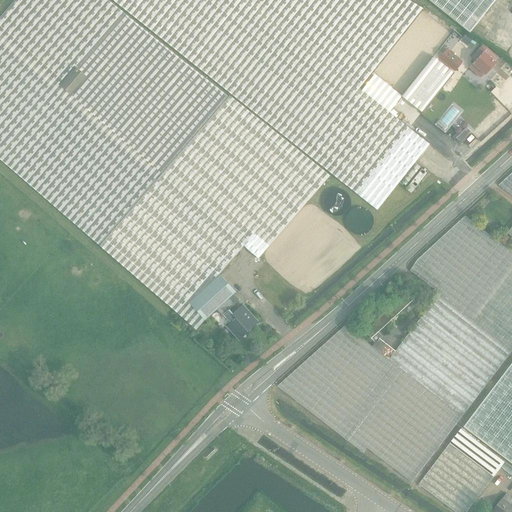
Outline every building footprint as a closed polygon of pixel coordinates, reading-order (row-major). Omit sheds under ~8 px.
[(0,160),(196,330),(204,320),(216,309),(222,315),(238,300),(233,295),(236,293),(218,273),(243,245),(256,256),(326,174),(174,53),(107,0),(13,0),(0,16),(0,160)] [(456,28),(408,0),(111,0),(377,210),(429,144),(409,128),(454,72),(434,56),(456,28)] [(427,0),(469,33),(494,0),(427,0)] [(475,61),(468,67),(479,77),(482,73),(484,75),(495,62),(493,61),(497,57),(486,48),(481,46),(471,57),(475,61)] [(454,71),(461,61),(446,49),(438,58),(454,71)] [(460,134),(456,138),(461,143),(466,139),(460,134)] [(411,193),(427,173),(421,169),(405,189),(411,193)] [(345,325),(277,386),(363,452),(366,447),(412,483),(413,481),(511,350),(511,172),(502,182),(498,185),(511,195),(511,251),(465,216),(417,260),(410,271),(439,293),(396,351),(380,339),(379,338),(375,342),(372,346),(345,325)] [(348,202),(348,199),(347,197),(345,193),(343,192),(341,191),(339,190),(337,190),(334,190),(332,191),(329,192),(328,193),(325,197),(324,200),(324,202),(324,204),(325,206),(326,208),(327,210),(329,212),(332,213),(336,214),(338,214),(341,213),(344,211),(346,209),(347,207),(348,205),(348,202)] [(375,222),(375,221),(374,217),(373,214),(371,212),(367,209),(365,208),(362,208),(360,208),(357,208),(355,209),(352,211),(350,213),(349,216),(348,219),(348,221),(348,224),(348,226),(349,228),(351,231),(353,232),(356,234),(360,235),(363,235),(365,234),(367,233),(370,232),(372,230),(373,227),(374,224),(375,222)] [(365,331),(375,342),(379,338),(380,339),(382,336),(378,332),(414,300),(407,293),(365,331)] [(247,331),(257,322),(242,305),(231,314),(237,320),(233,324),(231,322),(226,326),(239,341),(243,337),(244,337),(245,336),(248,332),(247,331)] [(511,363),(464,427),(511,463),(511,363)] [(454,511),(466,511),(501,467),(511,475),(511,467),(461,429),(418,484),(454,511)] [(511,511),(511,506),(502,499),(493,511),(494,511),(511,511)]
